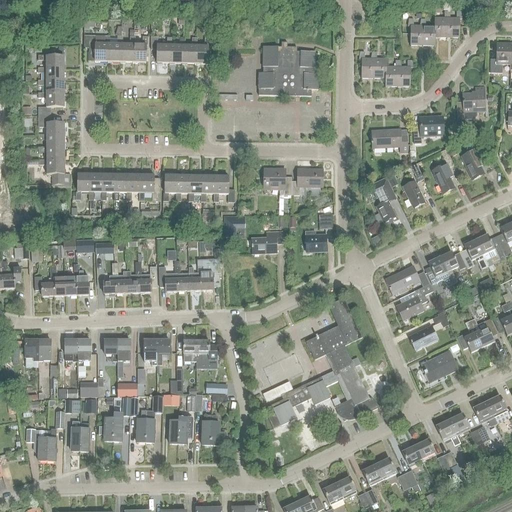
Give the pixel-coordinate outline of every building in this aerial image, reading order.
[(446,39),(447,19),(450,20),(447,13),(444,13),(444,19),(434,19),(434,27),(434,39),(435,39),(446,39)] [(456,20),(450,20),(447,19),(446,39),(459,39),(459,20),(462,20),(459,13),(456,13),(456,20)] [(423,26),(418,26),(412,26),(412,20),(408,20),(406,27),(411,27),(410,46),(422,46),(423,26)] [(418,26),(423,26),(422,46),(434,46),(435,39),(434,39),(434,27),(424,26),(424,21),(420,21),(418,26)] [(95,28),(95,26),(95,22),(86,22),(85,28),(84,28),(84,32),(89,32),(89,28),(95,28)] [(94,62),(107,62),(108,45),(110,45),(111,37),(84,36),(84,48),(95,49),(94,62)] [(108,45),(107,62),(120,63),(120,46),(122,46),(123,37),(121,37),(118,37),(117,45),(110,45),(108,45)] [(130,46),(122,46),(120,46),(120,63),(132,63),(133,46),(135,46),(135,37),(130,37),(130,46)] [(143,46),(135,46),(133,46),(132,63),(146,63),(146,46),(148,46),(148,37),(143,37),(143,46)] [(169,64),(170,47),(172,47),(172,39),(167,39),(166,47),(158,47),(158,39),(152,38),(151,51),(157,51),(156,64),(169,64)] [(182,65),(183,47),(185,47),(185,39),(180,39),(180,47),(172,47),(170,47),(169,64),(182,65)] [(194,65),(195,48),(197,48),(197,40),(193,40),(193,47),(185,47),(183,47),(182,65),(194,65)] [(197,48),(195,48),(194,65),(207,66),(208,48),(210,48),(210,40),(205,40),(205,48),(197,48)] [(297,49),(287,48),(287,44),(282,44),(282,48),(263,48),(263,74),(258,74),(258,90),(259,90),(259,97),(311,98),(311,91),(318,92),(318,75),(308,75),(308,69),(315,69),(315,53),(297,53),(297,49)] [(502,66),(509,66),(510,45),(505,45),(505,47),(496,47),(496,60),(489,60),(489,74),(501,75),(502,66)] [(374,60),(371,60),(365,60),(365,54),(360,53),(358,60),(361,60),(361,78),(373,79),(374,60)] [(371,60),(374,60),(373,79),(385,79),(386,68),(386,60),(377,60),(377,54),(372,54),(371,60)] [(45,61),(45,69),(45,70),(64,70),(63,57),(45,57),(45,56),(38,56),(38,61),(45,61)] [(386,68),(385,79),(385,87),(398,87),(398,68),(402,68),(399,62),(395,62),(395,68),(386,68)] [(402,68),(398,68),(398,87),(410,88),(411,69),(413,69),(411,62),(407,62),(407,68),(402,68)] [(64,70),(45,70),(45,69),(38,69),(38,74),(45,74),(45,81),(45,83),(64,83),(64,70)] [(45,86),(46,94),(46,95),(64,95),(64,83),(45,83),(45,81),(38,81),(38,86),(45,86)] [(21,96),(22,96),(29,96),(29,88),(26,88),(24,88),(21,88),(21,96)] [(456,104),(457,121),(464,121),(474,121),(477,117),(477,113),(484,113),(484,90),(475,90),(475,96),(462,96),(463,104),(456,104)] [(64,95),(46,95),(46,94),(39,94),(39,99),(46,99),(46,108),(38,108),(39,116),(51,116),(51,108),(64,108),(64,95)] [(31,116),(31,108),(22,108),(22,117),(31,116)] [(46,135),(46,137),(64,137),(64,125),(51,125),(51,116),(39,116),(39,128),(46,128),(46,135)] [(442,124),(442,119),(419,120),(420,128),(413,128),(414,145),(421,144),(421,137),(443,136),(442,124)] [(372,150),(400,148),(400,154),(407,153),(406,132),(400,132),(400,131),(371,133),(371,135),(370,135),(369,137),(370,140),(371,140),(372,150)] [(64,137),(46,137),(46,135),(38,135),(39,141),(46,141),(46,148),(46,150),(64,150),(64,137)] [(470,140),(475,150),(478,149),(481,148),(476,137),(470,140)] [(64,150),(46,150),(46,148),(39,148),(39,153),(46,153),(46,160),(46,162),(64,162),(64,150)] [(478,149),(475,150),(460,158),(472,181),(484,175),(481,167),(486,165),(478,149)] [(452,163),(446,151),(440,153),(446,166),(452,163)] [(64,175),(64,162),(46,162),(46,160),(39,161),(39,166),(46,166),(46,175),(51,175),(51,187),(71,187),(71,176),(64,176),(64,175)] [(407,162),(401,164),(403,170),(409,168),(407,162)] [(424,180),(422,176),(416,166),(411,169),(415,176),(416,178),(415,179),(417,183),(424,180)] [(435,180),(442,195),(455,189),(447,174),(446,174),(443,167),(431,172),(435,180)] [(285,197),(291,198),(291,183),(285,184),(285,171),(264,171),(264,176),(264,189),(278,189),(278,191),(280,191),(280,197),(285,197)] [(298,172),(298,176),(298,183),(291,183),(291,198),(300,198),(300,188),(322,189),(323,172),(298,172)] [(81,193),(89,193),(90,194),(91,176),(77,176),(78,176),(77,193),(76,193),(76,201),(81,201),(81,193)] [(95,176),(91,176),(90,194),(89,193),(89,202),(94,202),(94,194),(101,194),(103,194),(103,176),(95,176)] [(116,176),(103,176),(103,194),(101,194),(101,201),(106,201),(106,193),(114,193),(115,193),(116,176)] [(128,176),(116,176),(115,193),(114,193),(114,201),(119,202),(119,193),(126,193),(128,193),(128,176)] [(131,194),(139,194),(140,194),(141,176),(128,176),(128,193),(126,193),(126,202),(131,202),(131,194)] [(154,180),(154,177),(141,176),(140,194),(139,194),(139,202),(144,202),(144,194),(152,194),(152,202),(160,203),(161,180),(154,180)] [(177,194),(178,195),(179,177),(166,177),(165,194),(163,194),(163,202),(169,202),(169,194),(177,194)] [(179,177),(178,195),(177,194),(176,203),(181,203),(181,195),(189,195),(191,195),(191,177),(179,177)] [(201,195),(203,195),(204,178),(191,177),(191,195),(189,195),(189,203),(194,203),(194,195),(201,195)] [(204,178),(203,195),(201,195),(201,203),(207,203),(207,195),(214,195),(216,195),(216,178),(204,178)] [(216,178),(216,195),(214,195),(214,203),(219,203),(219,195),(228,195),(228,204),(234,204),(235,191),(228,191),(228,178),(216,178)] [(389,204),(396,200),(386,180),(370,187),(376,200),(378,199),(381,207),(376,209),(383,224),(395,218),(389,204)] [(425,204),(415,183),(402,189),(412,210),(425,204)] [(198,212),(177,212),(177,221),(198,221),(198,212)] [(333,230),(332,216),(319,217),(319,231),(333,230)] [(225,217),(226,239),(247,238),(247,217),(225,217)] [(278,220),(278,229),(286,228),(286,219),(278,220)] [(511,225),(500,230),(503,236),(496,239),(505,259),(511,255),(511,254),(510,251),(510,250),(508,244),(511,242),(511,225)] [(326,237),(316,238),(316,233),(306,233),(306,253),(326,253),(326,237)] [(247,250),(251,250),(252,256),(277,255),(277,246),(283,246),(282,234),(266,235),(267,240),(246,241),(247,250)] [(475,242),(488,269),(493,266),(491,261),(498,258),(501,263),(506,260),(505,259),(503,254),(496,239),(490,242),(487,236),(475,242)] [(137,248),(137,240),(128,240),(128,248),(137,248)] [(156,248),(156,240),(146,240),(146,248),(156,248)] [(63,244),(63,247),(64,252),(76,251),(75,241),(63,241),(63,244)] [(85,254),(85,242),(76,243),(76,254),(85,254)] [(215,242),(205,242),(205,249),(208,249),(208,252),(212,252),(212,249),(215,249),(215,242)] [(481,272),(488,269),(475,242),(464,247),(466,251),(460,254),(466,268),(467,269),(473,266),(472,262),(478,259),(479,261),(477,263),(481,272)] [(106,245),(96,245),(96,256),(107,255),(106,245)] [(460,271),(466,268),(460,254),(453,257),(451,253),(440,259),(452,286),(457,283),(451,272),(458,268),(460,271)] [(429,264),(431,268),(425,271),(432,286),(442,281),(445,282),(451,293),(455,291),(452,286),(440,259),(429,264)] [(7,263),(1,263),(2,291),(15,290),(15,284),(21,284),(21,270),(14,270),(14,277),(6,277),(6,271),(7,271),(7,263)] [(204,274),(201,275),(202,293),(214,292),(213,277),(220,277),(219,264),(212,264),(213,274),(204,274)] [(391,296),(397,293),(398,295),(405,292),(404,288),(411,285),(412,287),(420,283),(423,288),(429,285),(424,273),(417,276),(413,267),(384,281),(391,296)] [(139,277),(140,295),(151,294),(151,289),(157,289),(157,268),(151,268),(151,277),(142,277),(139,277)] [(178,275),(180,275),(180,269),(174,269),(174,275),(165,276),(165,269),(159,269),(159,289),(166,288),(166,294),(179,293),(178,275)] [(202,293),(201,275),(198,275),(193,275),(193,269),(189,270),(189,275),(189,293),(202,293)] [(142,270),(135,271),(135,277),(131,277),(131,273),(128,273),(128,295),(140,295),(139,277),(142,277),(142,270)] [(118,271),(112,272),(112,278),(109,278),(110,283),(104,283),(104,296),(116,295),(115,278),(118,278),(118,271)] [(74,280),(65,280),(65,279),(64,279),(65,298),(77,298),(76,280),(79,280),(79,273),(74,274),(74,280)] [(79,273),(79,280),(76,280),(77,298),(89,298),(89,285),(88,285),(88,279),(84,280),(84,273),(79,273)] [(128,295),(128,273),(123,273),(123,278),(118,278),(115,278),(116,295),(128,295)] [(54,299),(53,281),(56,281),(56,279),(56,274),(51,274),(51,281),(49,281),(49,286),(42,287),(42,279),(34,280),(35,293),(42,293),(42,299),(54,299)] [(189,275),(180,275),(178,275),(179,293),(189,293),(189,275)] [(56,281),(53,281),(54,299),(65,298),(64,279),(56,279),(56,281)] [(396,307),(403,322),(424,313),(421,306),(427,303),(424,296),(433,292),(430,285),(414,292),(415,294),(409,297),(411,301),(396,307)] [(475,289),(469,292),(472,298),(478,295),(475,289)] [(288,384),(262,396),(265,403),(280,396),(282,402),(273,406),(274,410),(272,411),(274,415),(267,418),(273,430),(280,427),(281,427),(297,420),(292,409),(296,408),(299,415),(305,412),(301,405),(312,400),(315,407),(331,399),(326,388),(338,383),(336,377),(343,374),(342,372),(354,367),(354,368),(360,366),(357,359),(351,362),(345,348),(362,339),(343,299),(328,306),(339,328),(306,343),(315,362),(326,357),(334,372),(284,395),(292,391),(288,384)] [(449,327),(443,315),(432,320),(435,326),(441,324),(443,329),(449,327)] [(511,335),(511,318),(511,317),(500,322),(498,319),(493,321),(499,334),(504,332),(507,338),(511,335)] [(489,321),(477,327),(474,320),(469,323),(482,349),(494,344),(491,338),(496,336),(489,321)] [(482,349),(469,323),(465,325),(470,336),(463,340),(462,337),(457,339),(463,351),(468,349),(471,355),(482,349)] [(438,342),(431,328),(409,338),(415,352),(438,342)] [(117,364),(117,343),(105,342),(104,356),(112,356),(112,363),(117,364)] [(144,342),(144,363),(152,363),(152,367),(157,367),(157,342),(156,342),(152,342),(144,342)] [(157,342),(157,367),(159,367),(162,367),(162,361),(162,356),(170,356),(170,342),(162,342),(158,342),(157,342)] [(197,364),(197,342),(184,342),(184,362),(192,363),(192,364),(197,364)] [(209,347),(209,342),(197,342),(197,364),(202,364),(202,362),(209,362),(209,363),(217,363),(217,347),(209,347)] [(117,364),(129,364),(130,343),(117,343),(117,364)] [(33,364),(38,364),(37,344),(25,344),(25,356),(25,361),(33,361),(33,364)] [(37,344),(38,364),(43,364),(43,363),(51,363),(50,344),(37,344)] [(73,364),(78,364),(78,344),(65,344),(65,357),(65,363),(73,363),(73,364)] [(90,364),(90,344),(78,344),(78,364),(82,365),(82,364),(90,364)] [(455,370),(448,355),(423,367),(430,382),(455,370)] [(333,401),(331,401),(337,414),(338,415),(339,416),(340,417),(341,418),(342,419),(343,420),(344,423),(347,421),(349,422),(350,422),(352,421),(353,421),(355,421),(356,420),(380,409),(380,408),(371,399),(369,400),(354,368),(354,367),(342,372),(343,374),(336,377),(338,383),(347,402),(335,408),(332,402),(333,401)] [(80,400),(96,400),(97,400),(97,386),(80,386),(80,400)] [(137,398),(137,386),(117,387),(118,399),(137,398)] [(207,386),(206,394),(226,395),(227,387),(207,386)] [(78,400),(78,390),(67,390),(67,400),(78,400)] [(195,397),(187,397),(187,413),(195,413),(195,397)] [(164,402),(164,406),(171,407),(172,398),(166,398),(166,402),(164,402)] [(499,398),(486,404),(496,426),(509,420),(506,414),(505,411),(499,398)] [(163,400),(154,399),(153,413),(153,414),(155,414),(163,415),(163,400)] [(122,417),(131,417),(132,400),(123,400),(122,417)] [(96,415),(97,409),(97,402),(86,401),(85,415),(96,415)] [(496,426),(486,404),(472,411),(479,424),(480,426),(488,422),(491,429),(496,426)] [(147,412),(142,412),(141,422),(138,421),(137,444),(146,444),(146,422),(147,412)] [(153,413),(147,412),(146,422),(146,444),(154,444),(155,423),(155,414),(153,414),(153,413)] [(65,414),(56,413),(56,430),(64,430),(65,414)] [(114,420),(112,443),(121,443),(122,421),(120,421),(121,416),(114,416),(114,420)] [(462,416),(448,422),(456,437),(469,431),(462,416)] [(202,446),(211,447),(212,417),(207,417),(207,424),(203,424),(202,446)] [(212,417),(211,447),(219,447),(219,446),(224,446),(224,434),(219,434),(220,425),(216,425),(216,418),(212,417)] [(179,423),(178,446),(186,446),(187,440),(192,440),(193,419),(179,419),(179,423)] [(112,443),(114,420),(105,420),(105,427),(99,427),(99,436),(105,436),(104,442),(112,443)] [(448,422),(435,428),(442,444),(451,440),(454,448),(460,445),(456,437),(448,422)] [(72,426),(72,431),(71,453),(80,454),(80,432),(80,425),(79,425),(79,423),(72,423),(72,426)] [(170,423),(169,445),(178,446),(179,423),(170,423)] [(80,432),(80,454),(88,454),(88,432),(89,425),(80,425),(80,432)] [(483,429),(476,432),(483,445),(489,442),(483,429)] [(38,463),(46,463),(47,433),(35,433),(35,432),(27,432),(26,445),(34,445),(34,452),(37,455),(38,455),(38,463)] [(483,445),(476,432),(469,435),(475,448),(483,445)] [(47,433),(46,463),(55,464),(56,442),(56,433),(51,433),(50,433),(47,433)] [(22,451),(20,441),(11,443),(14,453),(22,451)] [(428,442),(415,448),(423,463),(435,457),(428,442)] [(423,463),(415,448),(402,454),(409,469),(423,463)] [(450,454),(444,457),(450,470),(457,467),(450,454)] [(450,470),(444,457),(437,460),(443,473),(450,470)] [(389,460),(376,466),(383,482),(396,475),(389,460)] [(383,482),(376,466),(362,473),(370,488),(383,482)] [(411,472),(404,476),(411,489),(418,485),(411,472)] [(411,489),(404,476),(397,480),(403,493),(411,489)] [(349,479),(336,485),(343,500),(356,494),(349,479)] [(343,500),(336,485),(323,491),(330,507),(343,500)] [(372,492),(364,495),(371,508),(378,505),(372,492)] [(441,503),(436,493),(425,498),(430,508),(441,503)] [(371,508),(364,495),(358,498),(364,511),(371,508)] [(297,504),(300,511),(319,511),(324,510),(318,499),(312,502),(310,498),(302,502),(297,504)]
